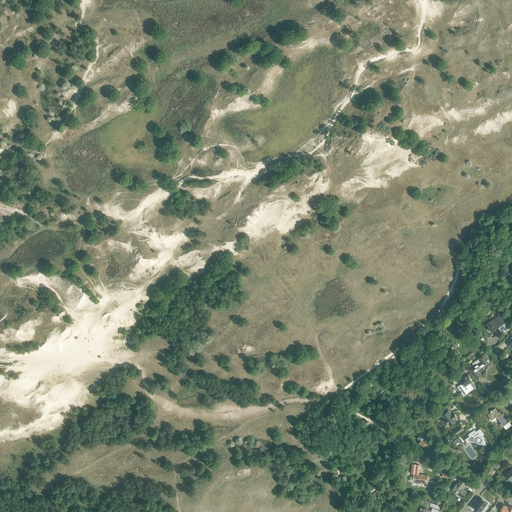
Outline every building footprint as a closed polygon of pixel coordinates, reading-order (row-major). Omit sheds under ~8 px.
[(506,322),(505,323),(500,315),(486,324),(492,332),(500,327),(504,332),(510,327),(506,322)] [(493,364),(489,359),(488,359),(485,355),(479,359),(481,362),(471,369),(479,380),(483,377),(481,375),(486,371),(485,368),(486,369),(493,364)] [(458,387),(464,395),(473,388),(470,383),(472,381),(467,373),(463,376),(464,378),(461,380),(463,384),(458,387)] [(500,411),(498,412),(495,408),(492,410),(490,411),(491,412),(488,415),(492,421),(496,417),(501,423),(499,424),(502,428),(504,426),(506,429),(511,425),(509,422),(508,423),(506,420),(508,419),(503,413),(502,414),(500,411)] [(454,412),(452,413),(450,410),(442,415),(444,419),(442,420),(446,427),(449,425),(450,426),(457,420),(456,419),(458,418),(454,412)] [(406,431),(409,434),(415,426),(411,423),(406,431)] [(457,435),(464,430),(461,425),(454,431),(457,435)] [(482,437),(485,435),(480,428),(476,432),(475,430),(468,434),(470,436),(465,439),(468,444),(471,441),(477,443),(479,446),(481,445),(483,448),(487,445),(483,440),(484,439),(482,437)] [(427,444),(430,439),(426,437),(426,436),(422,434),(420,437),(419,436),(417,439),(421,441),(419,444),(425,448),(428,444),(427,444)] [(413,482),(427,484),(428,475),(419,474),(420,465),(412,464),(411,473),(412,473),(411,476),(410,481),(413,481),(413,482)] [(452,489),(463,497),(467,492),(463,489),(468,484),(461,478),(452,489)] [(480,511),(488,503),(481,498),(474,507),(478,511),(477,511),(480,511)] [(427,505),(439,509),(441,506),(428,501),(427,505)]
